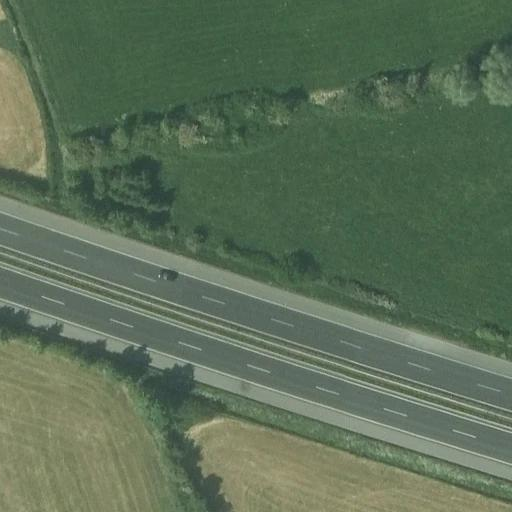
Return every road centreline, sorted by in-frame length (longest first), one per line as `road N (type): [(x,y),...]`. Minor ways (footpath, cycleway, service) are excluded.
road 1 (motorway): [(511,386),(0,211)]
road 2 (motorway): [(0,279),(511,447)]
